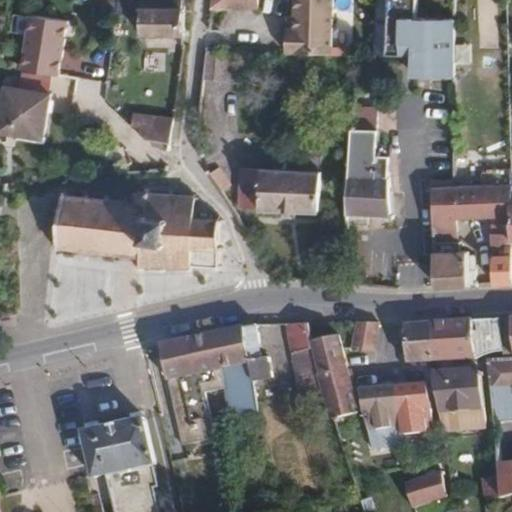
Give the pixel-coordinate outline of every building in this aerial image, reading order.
[(183,35),(183,0),(140,0),(140,35),(183,35)] [(211,0),(210,6),(275,10),(276,0),(211,0)] [(336,58),(340,0),(295,0),(294,15),(290,15),(286,54),(336,58)] [(419,0),(382,0),(380,55),(415,56),(414,75),(454,77),(457,17),(419,15),(419,0)] [(68,22),(29,15),(20,69),(59,75),(68,22)] [(205,49),(201,78),(223,81),(228,51),(205,49)] [(6,85),(0,116),(0,122),(15,126),(14,133),(43,137),(51,93),(6,85)] [(147,135),(169,139),(173,115),(134,109),(133,123),(145,125),(145,134),(147,135)] [(15,126),(0,122),(0,130),(14,133),(15,126)] [(351,125),(348,167),(346,201),(348,212),(348,213),(366,213),(369,213),(369,204),(389,204),(388,168),(387,152),(376,152),(375,124),(351,125)] [(453,180),(454,124),(441,125),(442,180),(453,180)] [(240,168),(238,207),(318,210),(319,172),(240,168)] [(511,197),(511,184),(432,186),(435,242),(458,241),(457,217),(492,216),(511,216),(511,197)] [(218,267),(218,251),(221,250),(221,247),(218,246),(219,222),(224,222),(221,219),(219,219),(219,215),(216,215),(216,219),(193,217),(194,199),(197,199),(197,194),(192,194),(191,196),(171,195),(171,191),(167,191),(166,195),(149,193),(149,188),(145,187),(145,191),(136,190),(135,201),(127,200),(127,197),(124,196),(123,199),(108,198),(108,195),(104,195),(104,197),(88,195),(88,193),(84,193),(84,195),(66,194),(65,191),(63,191),(63,193),(60,193),(60,196),(62,197),(61,207),(58,208),(58,211),(60,212),(58,228),(56,230),(56,232),(58,233),(56,244),(54,245),(54,247),(56,247),(57,250),(59,251),(60,248),(65,247),(78,250),(79,253),(82,253),(83,250),(98,252),(98,255),(101,255),(103,252),(117,254),(117,257),(121,257),(122,254),(137,256),(136,259),(138,260),(138,269),(141,270),(142,265),(159,265),(159,271),(164,271),(165,265),(185,266),(188,269),(190,269),(191,265),(218,267)] [(369,204),(369,213),(389,213),(389,204),(369,204)] [(366,213),(348,213),(348,222),(366,222),(366,213)] [(511,216),(492,216),(493,230),(504,230),(505,222),(511,222),(511,216)] [(504,230),(493,230),(494,281),(511,280),(511,222),(505,222),(504,230)] [(435,242),(435,251),(459,250),(458,241),(435,242)] [(435,251),(436,285),(469,283),(468,256),(467,251),(459,250),(435,251)] [(379,318),(361,315),(360,321),(355,322),(354,349),(374,352),(379,318)] [(511,316),(500,317),(501,335),(502,349),(511,348),(511,316)] [(306,317),(284,318),(295,376),(318,372),(311,347),(309,334),(306,317)] [(431,321),(433,359),(474,355),(490,351),(502,349),(501,335),(500,317),(469,319),(431,321)] [(431,321),(404,323),(407,361),(433,359),(431,321)] [(257,323),(220,330),(224,362),(247,359),(250,376),(251,376),(270,374),(267,355),(261,355),(257,323)] [(185,337),(160,343),(168,392),(175,431),(194,428),(203,425),(193,371),(219,366),(223,390),(227,416),(256,412),(255,402),(251,376),(250,376),(247,359),(224,362),(220,330),(185,337)] [(318,372),(320,377),(346,371),(341,349),(336,335),(309,334),(311,347),(318,372)] [(511,354),(488,356),(491,388),(511,385),(511,354)] [(433,370),(434,380),(438,409),(443,432),(485,427),(481,390),(479,371),(475,366),(433,370)] [(320,377),(323,387),(332,416),(355,411),(346,371),(320,377)] [(426,381),(396,384),(399,406),(402,429),(426,426),(425,416),(431,416),(426,381)] [(359,388),(361,409),(363,409),(372,434),(392,434),(385,408),(399,406),(396,384),(359,388)] [(385,408),(392,434),(402,433),(402,429),(399,406),(385,408)] [(84,430),(94,473),(94,475),(120,469),(126,495),(160,486),(150,440),(144,415),(84,430)] [(511,429),(494,431),(498,475),(500,495),(501,496),(511,492),(511,429)] [(405,482),(412,505),(444,495),(442,471),(439,471),(405,482)] [(500,495),(498,475),(482,477),(484,498),(490,497),(500,495)]
